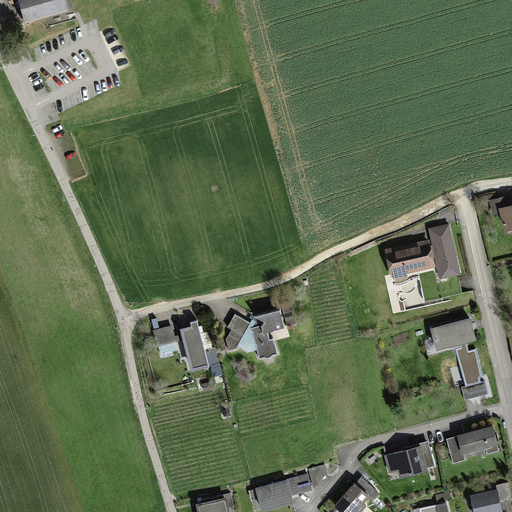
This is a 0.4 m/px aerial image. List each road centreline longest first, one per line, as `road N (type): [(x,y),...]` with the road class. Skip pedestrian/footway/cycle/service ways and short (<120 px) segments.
road 1 (residential): [(460,190),(268,284),(122,315),(144,427),(172,511)]
road 2 (residential): [(511,406),(367,442),(306,511)]
road 3 (residential): [(460,190),(511,397)]
